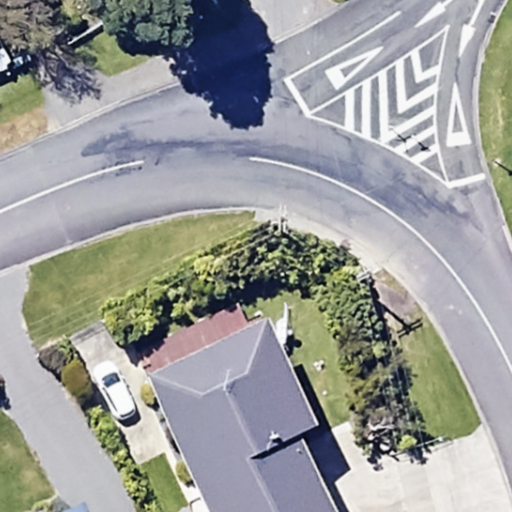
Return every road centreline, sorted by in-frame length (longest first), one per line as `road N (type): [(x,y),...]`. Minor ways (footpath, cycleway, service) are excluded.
road 1 (tertiary): [(82,177),(178,153),(256,157),(320,173),(431,244),(511,364)]
road 2 (residential): [(463,0),(448,123),(456,186),(511,360)]
road 3 (residential): [(404,0),(82,177)]
